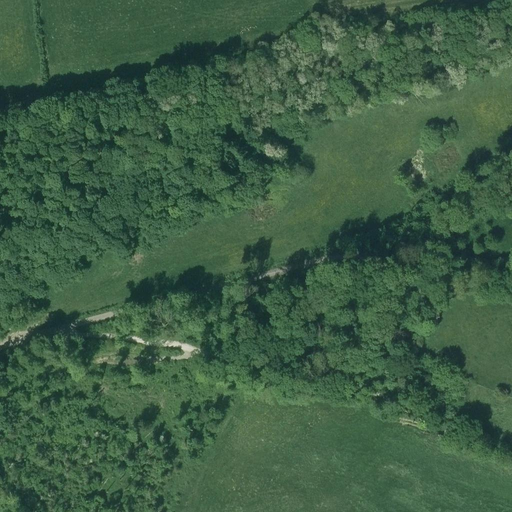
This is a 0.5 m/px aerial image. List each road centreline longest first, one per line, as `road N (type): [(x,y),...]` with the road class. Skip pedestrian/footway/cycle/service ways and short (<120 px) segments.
road 1 (unclassified): [(511,270),(334,257),(0,346)]
road 2 (track): [(447,432),(410,407),(357,389),(64,327)]
